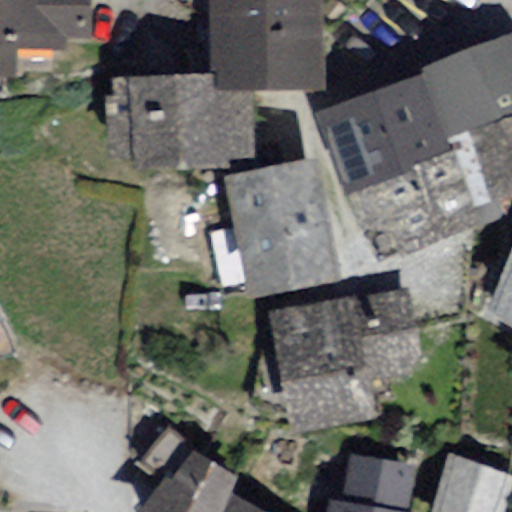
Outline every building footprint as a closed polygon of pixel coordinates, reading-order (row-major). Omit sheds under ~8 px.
[(0,0),(0,83),(30,84),(28,50),(80,50),(80,42),(104,43),(102,0),(0,0)] [(335,0),(228,0),(233,73),(234,91),(267,90),(339,88),(335,0)] [(511,38),(325,115),(385,261),(511,209),(511,38)] [(233,73),(121,80),(126,172),(250,168),(250,159),(272,160),(267,90),(234,91),(233,73)] [(330,156),(238,179),(267,296),(360,272),(330,156)] [(511,324),(511,275),(494,317),(511,324)] [(417,289),(274,312),(303,435),(399,421),(391,378),(433,371),(417,289)] [(239,511),(244,498),(252,473),(204,449),(185,477),(177,474),(150,511),(239,511)] [(422,511),(428,465),(348,452),(341,499),(330,498),(328,511),(422,511)] [(506,511),(511,484),(511,474),(451,462),(440,511),(506,511)] [(268,511),(244,498),(239,511),(268,511)]
